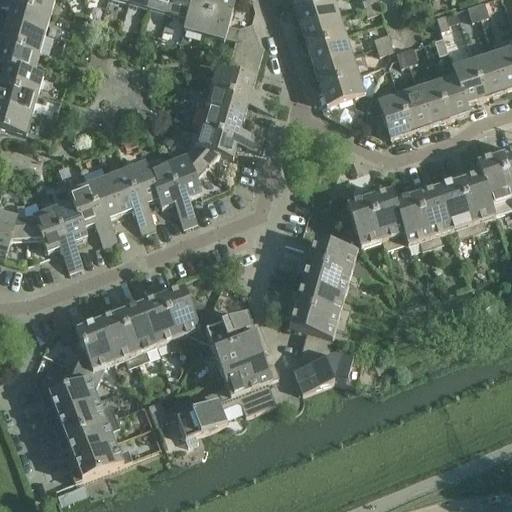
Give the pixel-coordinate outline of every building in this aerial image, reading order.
[(13,0),(13,1),(8,0),(0,0),(0,5),(11,9),(50,19),(55,0),(13,0)] [(130,0),(108,0),(108,3),(128,9),(130,0)] [(130,0),(128,9),(147,14),(151,0),(130,0)] [(172,0),(151,0),(147,14),(167,20),(172,0)] [(172,0),(167,20),(186,25),(183,34),(184,34),(193,0),(172,0)] [(214,1),(214,0),(193,0),(184,34),(204,40),(214,1)] [(214,0),(214,1),(204,40),(224,45),(224,43),(228,31),(235,7),(222,3),(222,0),(214,0)] [(289,0),(294,15),(332,2),(331,0),(289,0)] [(363,14),(378,10),(375,1),(361,6),(363,14)] [(294,15),(301,34),(338,22),(332,2),(294,15)] [(0,13),(9,16),(6,28),(44,39),(50,19),(11,9),(0,5),(0,13)] [(475,11),(480,25),(488,22),(487,19),(491,17),(489,10),(484,12),(483,8),(475,11)] [(378,10),(363,14),(366,22),(380,18),(378,10)] [(480,25),(475,11),(467,14),(472,28),(480,25)] [(435,24),(440,38),(449,35),(444,21),(435,24)] [(301,34),(307,54),(345,41),(338,22),(301,34)] [(39,59),(44,39),(6,28),(2,41),(0,39),(0,47),(0,48),(39,59)] [(254,84),(263,53),(258,52),(251,30),(239,34),(228,31),(224,43),(235,46),(227,76),(254,84)] [(376,53),(390,48),(388,40),(373,45),(376,53)] [(307,54),(313,73),(351,61),(345,41),(307,54)] [(433,47),(438,62),(447,58),(442,44),(433,47)] [(0,68),(42,81),(42,80),(33,78),(39,59),(0,48),(0,47),(0,68)] [(390,48),(376,53),(379,60),(393,56),(390,48)] [(511,94),(511,56),(511,53),(491,59),(503,97),(511,94)] [(404,57),(409,71),(418,68),(413,54),(404,57)] [(409,71),(404,57),(396,60),(400,74),(409,71)] [(491,59),(472,66),(484,104),(503,97),(491,59)] [(313,73),(319,92),(357,80),(351,61),(313,73)] [(472,66),(452,72),(467,119),(468,119),(465,110),(484,104),(472,66)] [(0,90),(37,100),(42,81),(0,68),(0,69),(4,71),(0,82),(0,90)] [(448,125),(467,119),(452,72),(455,81),(436,88),(448,125)] [(249,104),(258,107),(274,112),(276,105),(251,97),(254,84),(227,76),(216,73),(210,93),(249,104)] [(363,118),(370,103),(364,100),(357,80),(319,92),(326,112),(351,104),(354,114),(363,118)] [(436,88),(416,94),(429,132),(448,125),(436,88)] [(0,111),(31,120),(37,100),(0,90),(0,111)] [(274,112),(258,107),(249,104),(210,93),(205,113),(243,124),(247,112),(272,119),(274,112)] [(416,94),(397,100),(409,138),(429,132),(416,94)] [(409,138),(397,100),(377,107),(370,103),(363,118),(372,122),(381,119),(389,145),(409,138)] [(0,133),(25,140),(31,120),(0,111),(0,133)] [(238,144),(248,147),(263,151),(265,144),(240,136),(243,124),(205,113),(199,133),(238,144)] [(263,151),(248,147),(238,144),(199,133),(194,153),(190,157),(207,174),(220,160),(232,164),(235,151),(261,159),(263,151)] [(508,151),(496,155),(511,204),(511,157),(511,158),(508,151)] [(476,169),(494,223),(495,223),(491,211),(501,208),(504,217),(511,214),(511,204),(496,155),(483,159),(486,166),(476,169)] [(181,207),(185,217),(191,232),(198,229),(188,204),(200,199),(195,187),(207,174),(190,157),(186,162),(166,169),(181,207)] [(139,212),(143,222),(149,237),(156,234),(146,210),(157,205),(161,214),(144,168),(124,175),(139,212)] [(191,232),(185,217),(181,207),(166,169),(148,177),(144,168),(161,214),(173,209),(183,235),(191,232)] [(494,223),(476,169),(476,170),(479,181),(471,184),(469,177),(456,181),(475,239),(486,236),(483,227),(494,223)] [(149,237),(143,222),(139,212),(124,175),(105,183),(120,220),(132,215),(142,240),(149,237)] [(475,239),(456,181),(444,185),(446,192),(437,195),(451,237),(462,234),(465,243),(475,239)] [(101,227),(104,237),(110,252),(117,249),(108,225),(120,220),(105,183),(86,190),(101,227)] [(110,252),(104,237),(101,227),(86,190),(67,198),(85,244),(86,243),(82,235),(93,230),(103,254),(110,252)] [(451,237),(437,195),(428,198),(425,191),(413,195),(432,253),(443,250),(440,241),(451,237)] [(407,251),(390,198),(381,201),(378,194),(366,198),(385,256),(406,249),(407,252),(407,251)] [(432,253),(413,195),(400,199),(403,206),(394,209),(390,197),(390,198),(407,251),(418,248),(421,257),(432,253)] [(66,251),(71,260),(77,275),(84,272),(74,248),(85,244),(67,198),(70,207),(52,214),(66,251)] [(385,256),(366,198),(353,202),(356,209),(346,212),(351,228),(341,239),(358,256),(360,254),(381,247),(384,256),(385,256)] [(26,246),(24,222),(17,223),(1,218),(2,213),(0,212),(0,259),(6,261),(10,247),(26,246)] [(77,275),(71,260),(66,251),(52,214),(32,222),(24,222),(26,246),(42,245),(47,259),(60,254),(70,278),(77,275)] [(300,266),(360,283),(360,282),(351,279),(357,257),(358,256),(341,239),(331,250),(314,245),(311,255),(304,253),(300,266)] [(360,283),(300,266),(297,279),(304,281),(301,290),(344,302),(347,291),(356,294),(360,283)] [(344,302),(301,290),(299,299),(292,297),(288,310),(347,326),(350,315),(341,313),(344,302)] [(198,346),(212,315),(201,310),(191,314),(183,294),(173,298),(171,291),(158,296),(181,353),(182,353),(178,344),(186,341),(198,346)] [(181,353),(158,296),(146,301),(149,307),(140,311),(156,353),(167,349),(170,357),(181,353)] [(116,313),(138,370),(149,366),(146,357),(156,353),(140,311),(131,314),(128,308),(116,313)] [(289,334),(302,338),(306,339),(331,346),(335,335),(344,337),(347,326),(288,310),(284,322),(291,324),(289,334)] [(98,328),(114,369),(124,365),(128,374),(138,370),(116,313),(104,317),(106,324),(98,328)] [(226,330),(222,320),(212,315),(198,346),(210,351),(213,359),(204,363),(204,364),(262,341),(257,329),(250,332),(246,322),(226,330)] [(114,369),(98,328),(89,331),(86,324),(73,330),(83,356),(73,360),(68,371),(99,384),(104,373),(114,369)] [(306,339),(303,350),(325,356),(329,354),(331,346),(306,339)] [(221,381),(263,365),(260,356),(266,353),(262,341),(204,364),(208,374),(217,371),(221,381)] [(332,362),(329,354),(325,356),(303,350),(299,363),(309,365),(311,370),(332,362)] [(293,377),(302,400),(334,387),(356,394),(362,370),(332,362),(311,370),(293,377)] [(263,365),(221,381),(226,392),(217,395),(221,405),(221,406),(267,388),(267,389),(278,384),(273,371),(267,374),(263,365)] [(56,422),(98,405),(94,396),(99,384),(68,371),(63,382),(67,392),(41,402),(46,415),(53,413),(56,422)] [(240,410),(245,422),(275,410),(267,389),(267,388),(221,406),(221,405),(176,423),(187,452),(197,448),(195,441),(226,429),(220,414),(236,408),(240,410)] [(98,405),(56,422),(60,430),(53,433),(58,445),(115,423),(111,412),(102,416),(98,405)] [(73,464),(114,448),(110,437),(119,434),(115,423),(58,445),(62,458),(69,455),(73,464)] [(114,448),(73,464),(76,473),(69,476),(74,488),(132,466),(127,455),(118,458),(114,448)]
